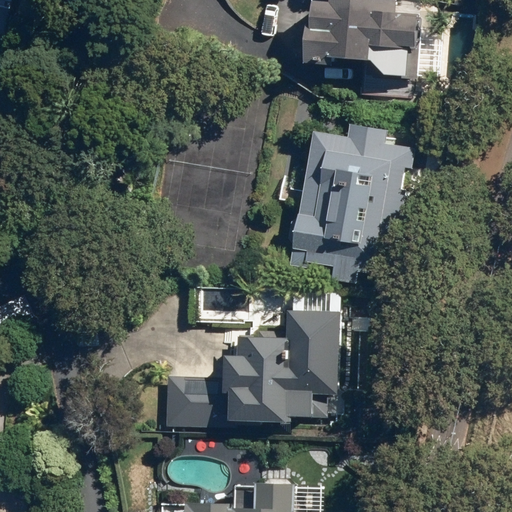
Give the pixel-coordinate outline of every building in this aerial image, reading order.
[(0,0),(0,31),(8,34),(16,0),(0,0)] [(317,24),(311,24),(308,63),(337,65),(338,58),(377,60),(388,74),(417,76),(421,13),(399,11),(399,0),(336,0),(336,3),(319,2),(317,24)] [(351,135),(317,129),(303,216),(295,221),(292,238),(297,247),(338,253),(334,279),(372,286),(380,237),(412,243),(417,213),(404,211),(408,186),(402,185),(406,164),(415,166),(418,146),(390,141),(351,135)] [(38,312),(20,274),(0,282),(0,315),(5,327),(38,312)] [(229,377),(172,375),(170,426),(234,429),(234,418),(297,420),(297,414),(316,414),(316,417),(328,417),(329,390),(341,391),(344,310),(297,308),(296,333),(240,331),(240,351),(230,351),(229,377)] [(207,511),(298,511),(300,481),(259,479),(259,484),(238,483),(238,502),(207,501),(207,511)]
